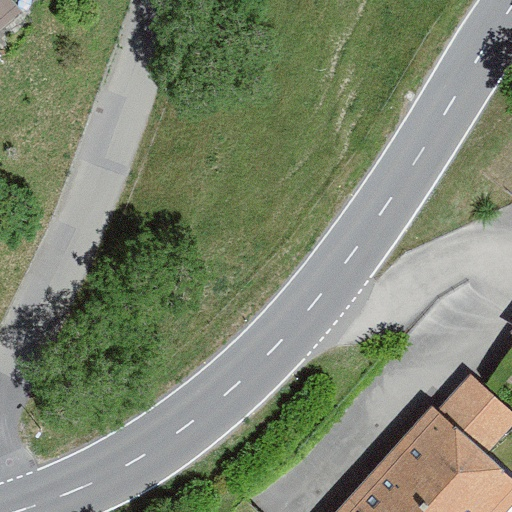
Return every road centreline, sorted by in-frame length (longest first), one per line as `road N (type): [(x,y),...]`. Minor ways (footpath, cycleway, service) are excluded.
road 1 (tertiary): [(12,511),(98,484),(201,413),(292,331),(511,9)]
road 2 (unclassified): [(152,0),(91,199),(8,366),(0,398)]
